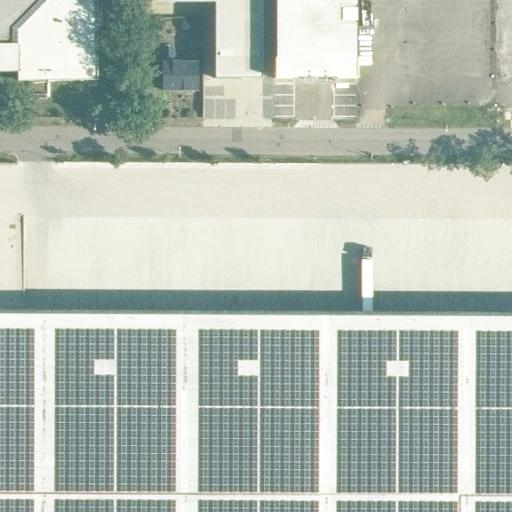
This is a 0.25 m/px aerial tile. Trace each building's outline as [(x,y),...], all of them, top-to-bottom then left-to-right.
[(96,0),(0,0),(0,71),(17,72),(17,81),(97,80),(96,0)] [(146,0),(146,3),(214,2),(214,78),(261,78),(261,0),(146,0)] [(273,0),(273,77),(355,77),(355,0),(273,0)] [(158,47),(155,19),(144,19),(146,48),(158,47)] [(173,49),(162,49),(162,91),(196,91),(196,63),(173,63),(173,49)] [(0,511),(511,511),(511,316),(0,313),(0,511)]
